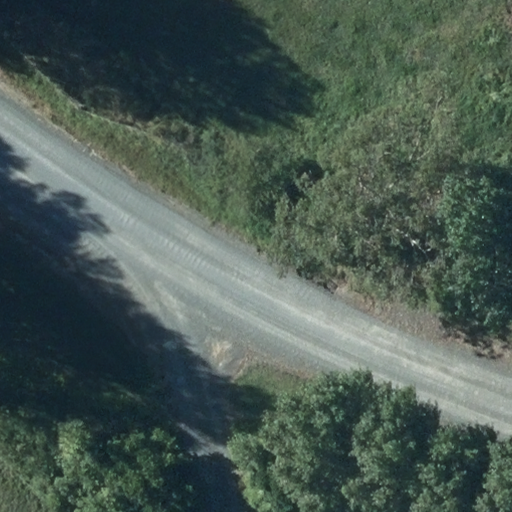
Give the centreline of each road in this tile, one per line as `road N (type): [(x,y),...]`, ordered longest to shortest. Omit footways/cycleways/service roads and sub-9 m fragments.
road 1 (unclassified): [(511,407),(300,330),(146,255),(0,155)]
road 2 (unknown): [(146,255),(217,511)]
